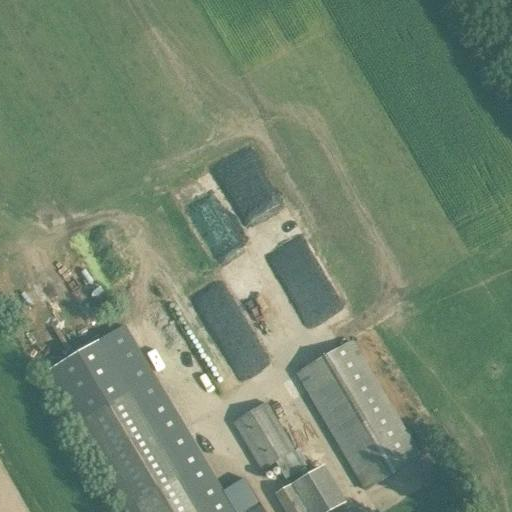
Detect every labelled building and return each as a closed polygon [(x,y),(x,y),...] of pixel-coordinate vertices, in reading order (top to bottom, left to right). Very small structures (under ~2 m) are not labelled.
[(258,227),(285,199),(270,185),(243,213),(258,227)] [(217,312),(197,323),(207,341),(227,330),(217,312)] [(365,492),(422,458),(353,341),(295,375),(365,492)] [(225,361),(235,382),(251,373),(241,353),(225,361)] [(127,511),(198,511),(108,356),(55,387),(127,511)] [(303,467),(295,452),(296,451),(267,403),(232,424),(261,472),(275,464),(284,479),(303,467)] [(284,511),(332,511),(346,504),(323,466),(275,495),(284,511)]
